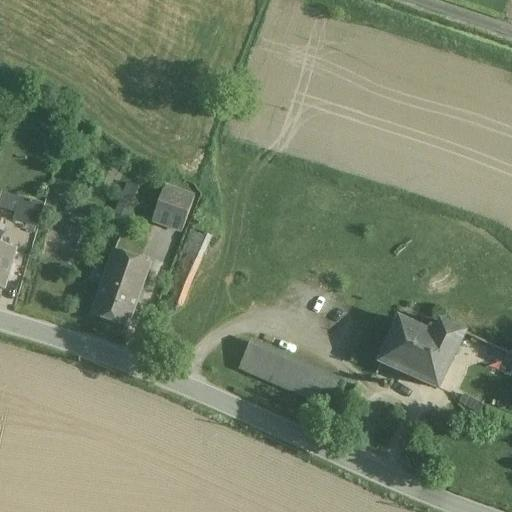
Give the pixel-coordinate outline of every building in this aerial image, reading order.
[(128,184),(112,222),(123,227),(139,189),(128,184)] [(194,198),(165,188),(154,222),(181,232),(194,198)] [(45,205),(19,198),(13,221),(38,229),(45,205)] [(192,230),(177,269),(196,276),(211,237),(192,230)] [(0,245),(0,289),(3,291),(15,250),(0,245)] [(114,251),(91,317),(128,330),(151,264),(114,251)] [(177,269),(162,306),(181,314),(196,276),(177,269)] [(430,334),(399,320),(379,364),(438,390),(465,335),(440,324),(436,332),(432,330),(430,334)] [(322,374),(250,344),(239,370),(310,401),(322,374)] [(511,355),(507,353),(500,369),(511,373),(511,355)] [(345,384),(322,374),(310,401),(333,411),(345,384)]
